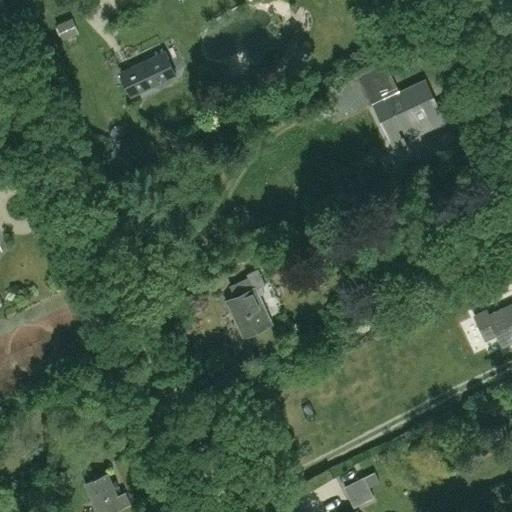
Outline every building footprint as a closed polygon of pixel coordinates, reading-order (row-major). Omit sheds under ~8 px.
[(74,17),(58,24),(64,39),(81,32),(74,17)] [(358,59),(362,73),(385,67),(380,52),(358,59)] [(165,53),(122,73),(133,95),(176,75),(165,53)] [(450,99),(438,105),(427,81),(388,99),(397,120),(430,104),(435,115),(453,106),(450,99)] [(456,129),(426,143),(433,160),(464,146),(456,129)] [(302,229),(313,254),(333,245),(322,220),(302,229)] [(247,274),(253,289),(228,300),(245,338),(272,325),(258,295),(264,292),(261,286),(266,284),(258,269),(247,274)] [(487,311),(475,317),(487,341),(498,335),(503,346),(511,341),(511,306),(490,317),(487,311)] [(60,482),(71,478),(68,470),(57,475),(60,482)] [(47,487),(59,483),(54,471),(43,475),(47,487)] [(99,511),(109,511),(130,503),(125,492),(118,495),(108,472),(86,482),(99,511)] [(354,507),(375,497),(365,477),(344,487),(354,507)]
